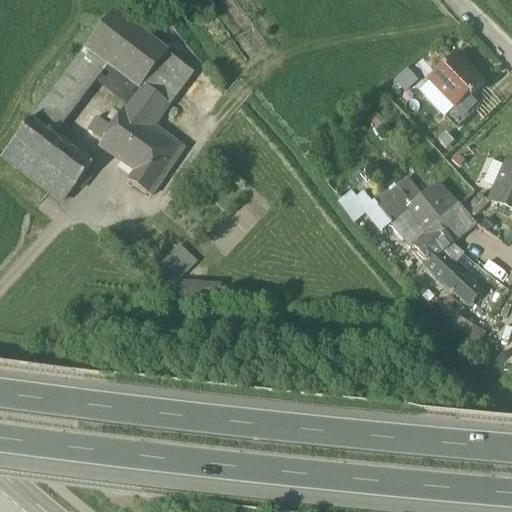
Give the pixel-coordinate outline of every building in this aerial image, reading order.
[(95,37),(88,46),(101,57),(111,64),(141,87),(142,88),(167,55),(113,13),(95,37)] [(88,46),(31,120),(44,130),(101,57),(88,46)] [(193,74),(167,55),(142,88),(141,87),(128,107),(122,103),(121,105),(117,110),(123,114),(112,129),(104,142),(99,148),(101,149),(124,165),(148,127),(152,129),(193,74)] [(111,64),(101,57),(44,130),(54,138),(96,85),(111,64)] [(455,110),(456,111),(469,98),(471,100),(484,87),(471,74),(470,74),(455,58),(429,83),(455,110)] [(111,64),(96,85),(121,105),(122,103),(128,107),(141,87),(111,64)] [(418,82),(407,71),(393,83),(404,94),(418,82)] [(455,110),(429,83),(420,92),(445,119),(455,110)] [(448,122),(456,130),(479,108),(471,100),(469,98),(456,111),(455,110),(445,119),(448,122)] [(386,124),(375,113),(368,119),(378,131),(386,124)] [(104,142),(112,129),(97,118),(88,131),(104,142)] [(31,120),(15,141),(76,187),(92,167),(54,138),(44,130),(31,120)] [(128,183),(151,198),(184,151),(152,129),(148,127),(124,165),(135,173),(128,183)] [(63,204),(76,187),(15,141),(3,158),(63,204)] [(496,190),(505,168),(492,162),(483,185),(496,190)] [(489,204),(511,214),(511,168),(506,166),(505,168),(496,190),(489,204)] [(419,240),(422,238),(437,225),(440,223),(440,224),(459,208),(458,207),(438,186),(422,198),(415,189),(407,180),(390,194),(386,188),(372,199),(392,225),(409,211),(423,228),(414,233),(419,240)] [(355,222),(371,242),(381,233),(356,201),(352,196),(341,203),(355,222)] [(356,201),(381,233),(391,225),(392,226),(392,225),(372,199),(369,202),(364,196),(356,201)] [(479,196),(466,210),(475,219),(488,204),(479,196)] [(452,245),(452,246),(476,227),(459,208),(440,224),(440,223),(437,225),(452,245)] [(408,248),(419,240),(414,233),(423,228),(409,211),(392,225),(392,226),(390,227),(408,248)] [(452,245),(437,225),(422,238),(424,240),(414,248),(427,263),(423,267),(443,285),(444,283),(457,295),(471,306),(481,293),(469,283),(452,268),(439,256),(452,245)] [(439,256),(452,268),(464,255),(452,246),(452,245),(439,256)] [(197,263),(178,246),(155,271),(174,288),(177,285),(179,282),(197,263)] [(222,286),(179,282),(177,285),(176,297),(204,301),(220,302),(222,286)] [(444,305),(437,315),(474,345),(482,335),(444,305)]
